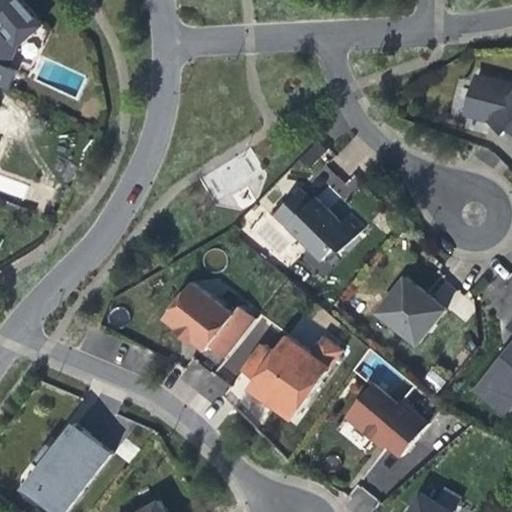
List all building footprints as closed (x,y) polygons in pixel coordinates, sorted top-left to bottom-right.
[(23,0),(0,0),(0,61),(9,66),(10,66),(19,45),(44,24),(23,0)] [(19,70),(10,66),(9,66),(0,61),(0,84),(10,89),(19,70)] [(491,120),(511,95),(511,87),(505,82),(478,76),(468,114),(491,120)] [(511,95),(491,120),(507,134),(511,128),(511,95)] [(289,226),(314,201),(302,188),(277,213),(289,226)] [(314,201),(289,226),(324,260),(339,246),(344,251),(366,228),(352,214),(344,222),(332,211),(318,197),(314,201)] [(430,294),(409,277),(380,312),(420,344),(449,308),(430,294)] [(259,318),(241,305),(235,313),(195,281),(167,317),(180,328),(179,330),(187,336),(193,341),(195,339),(208,350),(211,346),(227,359),(259,318)] [(511,414),(511,322),(509,326),(511,328),(511,355),(510,358),(505,354),(476,389),(511,417),(511,414)] [(295,419),(346,350),(327,336),(316,353),(289,334),(275,353),(264,344),(262,346),(244,371),(257,380),(255,383),(268,393),(279,401),(276,405),(295,419)] [(431,424),(404,401),(401,405),(375,383),(348,416),(380,443),(383,439),(390,445),(404,456),(431,424)] [(78,422),(58,447),(43,466),(30,483),(42,493),(40,497),(58,511),(68,511),(116,452),(78,422)] [(383,439),(380,443),(383,446),(387,449),(390,445),(383,439)] [(37,460),(43,466),(58,447),(55,444),(52,442),(37,460)] [(455,511),(456,511),(423,493),(412,511),(413,511),(455,511)] [(168,511),(161,500),(141,511),(168,511)]
